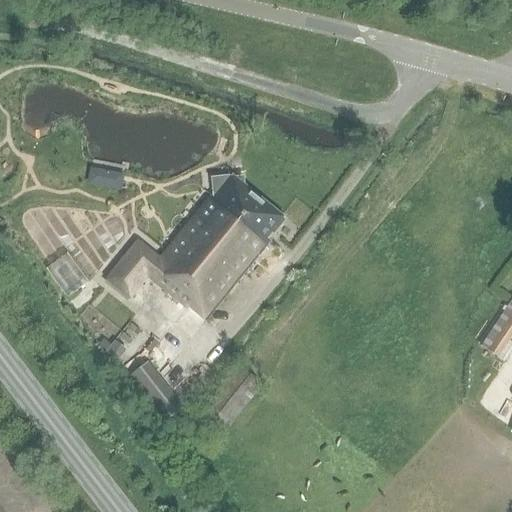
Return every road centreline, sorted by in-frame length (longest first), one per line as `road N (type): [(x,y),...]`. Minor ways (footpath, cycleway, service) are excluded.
road 1 (track): [(56,22),(351,112)]
road 2 (primary): [(115,511),(0,362)]
